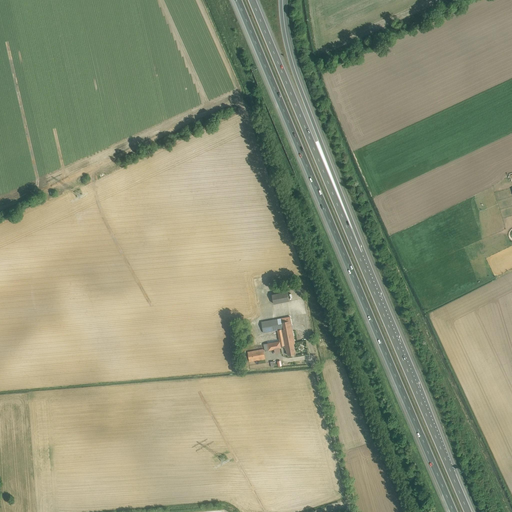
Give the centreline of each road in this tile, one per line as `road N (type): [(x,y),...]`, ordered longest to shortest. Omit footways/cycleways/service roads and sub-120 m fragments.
road 1 (motorway): [(238,0),(454,511)]
road 2 (motorway): [(468,511),(358,254)]
road 3 (motorway): [(358,254),(252,0)]
road 4 (motorway): [(358,254),(289,54),(282,0)]
road 5 (track): [(229,105),(0,211)]
road 6 (unclassified): [(355,511),(317,364)]
